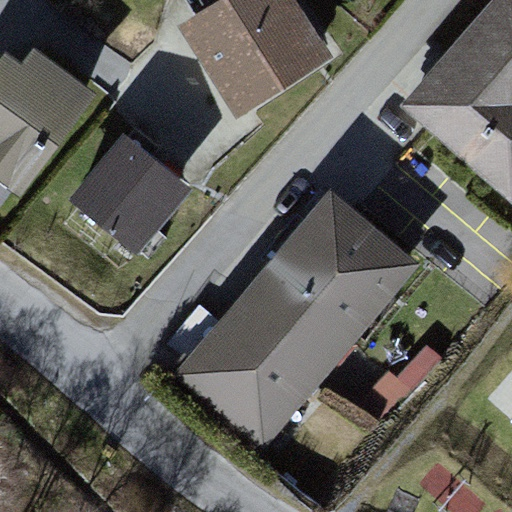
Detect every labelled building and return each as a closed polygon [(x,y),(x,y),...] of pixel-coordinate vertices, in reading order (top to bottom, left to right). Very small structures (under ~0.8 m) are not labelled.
[(330,51),(298,0),(204,0),(179,15),(237,109),(330,51)] [(511,0),(486,0),(398,101),(511,199),(511,0)] [(14,59),(2,50),(0,52),(0,173),(19,187),(91,93),(26,44),(14,59)] [(191,180),(117,126),(51,215),(125,269),(191,180)] [(418,259),(328,186),(180,368),(271,441),(418,259)]
